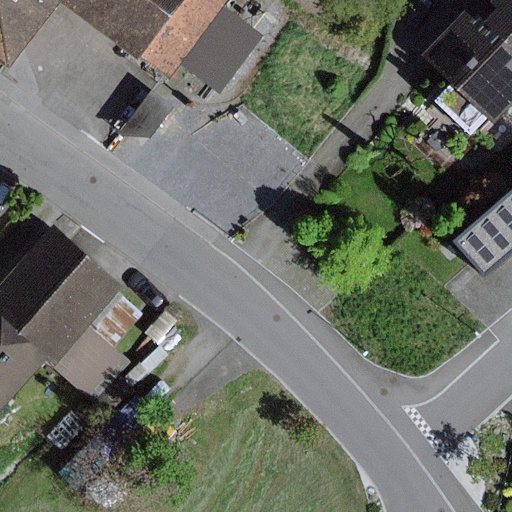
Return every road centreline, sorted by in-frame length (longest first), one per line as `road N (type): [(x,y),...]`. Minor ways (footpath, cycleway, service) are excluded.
road 1 (residential): [(78,175),(280,337),(394,467)]
road 2 (unknown): [(233,255),(447,0)]
road 3 (residential): [(394,467),(511,356)]
